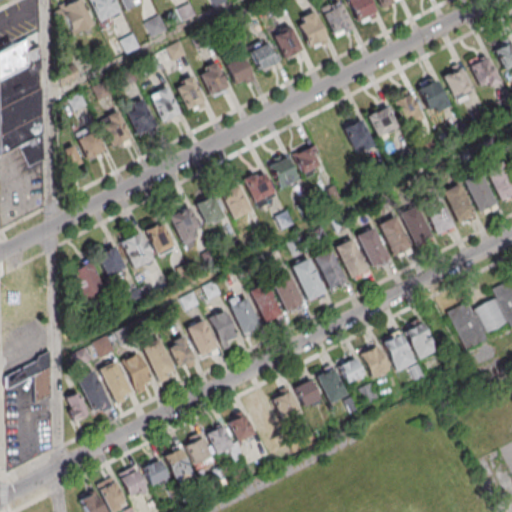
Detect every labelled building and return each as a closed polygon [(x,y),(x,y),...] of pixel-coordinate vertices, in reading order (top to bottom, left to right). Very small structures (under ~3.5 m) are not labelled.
[(59,9),(73,34),(90,25),(76,0),(59,9)] [(85,0),(96,24),(117,15),(110,0),(85,0)] [(143,1),(142,0),(116,0),(122,11),(143,1)] [(210,0),(225,0),(227,2),(214,8),(210,0)] [(367,0),(343,0),(355,25),(375,15),(367,0)] [(375,0),(399,0),(400,2),(381,11),(375,0)] [(177,10),(189,4),(195,17),(183,23),(177,10)] [(321,16),(340,7),(351,29),(332,39),(321,16)] [(297,28),(308,50),(325,41),(313,15),(303,20),(305,24),(297,28)] [(143,24),(158,17),(166,31),(151,39),(143,24)] [(292,27),(271,35),(281,59),(302,51),(292,27)] [(189,38),(203,30),(209,43),(196,50),(189,38)] [(119,42),(132,35),(139,48),(126,55),(119,42)] [(511,70),(511,46),(508,39),(491,48),(504,75),(511,70)] [(274,64),(265,42),(246,50),(255,72),(274,64)] [(166,49),(179,43),(186,56),(172,62),(166,49)] [(38,48),(26,49),(26,47),(0,48),(0,150),(0,151),(21,150),(22,163),(42,162),(38,48)] [(496,84),(485,55),(467,61),(477,90),(496,84)] [(140,63),(153,56),(160,69),(147,76),(140,63)] [(241,56),(223,65),(233,87),(251,79),(241,56)] [(198,78),(209,100),(226,91),(214,65),(204,70),(206,74),(198,78)] [(452,101),(472,92),(460,67),(441,76),(452,101)] [(116,76),(129,69),(135,82),(122,89),(116,76)] [(174,91),(185,113),(203,104),(190,78),(180,83),(182,87),(174,91)] [(446,108),(435,78),(415,84),(426,115),(446,108)] [(92,89),(104,82),(111,95),(98,102),(92,89)] [(149,105),(160,126),(178,117),(164,90),(155,95),(157,100),(149,105)] [(391,101),(404,127),(421,118),(408,92),(391,101)] [(67,101),(79,94),(86,107),(73,114),(67,101)] [(497,103),(509,97),(511,103),(511,111),(504,116),(497,103)] [(124,115),(135,137),(153,128),(140,102),(130,107),(132,111),(124,115)] [(364,115),(375,138),(395,129),(385,106),(364,115)] [(472,115),(484,109),(490,122),(479,128),(472,115)] [(100,129),(111,151),(129,141),(115,114),(105,119),(108,125),(100,129)] [(352,156),(371,147),(360,120),(340,128),(352,156)] [(450,128),(462,123),(468,135),(456,141),(450,128)] [(84,160),(102,151),(91,127),(73,136),(84,160)] [(319,167),(307,148),(291,158),(302,177),(319,167)] [(458,156),(470,151),(476,164),(464,169),(458,156)] [(266,171),(285,161),(297,183),(278,193),(266,171)] [(500,164),(511,186),(511,198),(500,205),(483,173),(500,164)] [(242,183),(261,174),(272,196),(253,206),(242,183)] [(479,176),(497,211),(479,219),(462,185),(479,176)] [(457,187),(475,221),(457,230),(440,195),(457,187)] [(219,198),(236,189),(249,215),(232,224),(219,198)] [(192,208),(211,198),(223,221),(203,230),(192,208)] [(437,198),(454,232),(437,241),(419,207),(437,198)] [(297,206),(309,201),(315,213),(304,219),(297,206)] [(414,209),(432,244),(414,252),(397,218),(414,209)] [(168,220),(187,210),(198,233),(179,242),(168,220)] [(275,219),(286,213),(293,226),(281,232),(275,219)] [(330,221),(342,216),(348,229),(337,234),(330,221)] [(393,220),(411,254),(394,263),(376,228),(393,220)] [(143,235),(161,226),(172,249),(154,257),(143,235)] [(372,231),(389,265),(372,274),(354,239),(372,231)] [(121,249),(140,240),(151,262),(132,272),(121,249)] [(225,246),(237,241),(243,254),(231,259),(225,246)] [(349,242),(367,276),(349,285),(332,251),(349,242)] [(105,277),(122,268),(111,246),(94,255),(105,277)] [(329,253),(346,287),(329,296),(311,261),(329,253)] [(67,272),(80,299),(102,288),(89,261),(67,272)] [(177,269),(188,263),(195,276),(183,281),(177,269)] [(306,263),(323,297),(306,306),(289,272),(306,263)] [(223,278),(235,272),(241,285),(230,291),(223,278)] [(286,276),(302,308),(285,317),(268,285),(286,276)] [(462,350),(486,340),(484,334),(507,324),(508,326),(511,324),(511,277),(489,288),(493,298),(469,308),(466,302),(445,311),(462,350)] [(201,288),(213,283),(219,296),(208,301),(201,288)] [(264,287),(280,319),(263,328),(247,296),(264,287)] [(179,299),(191,293),(197,306),(185,312),(179,299)] [(244,302),(261,334),(243,343),(227,311),(244,302)] [(223,313),(237,340),(228,345),(230,349),(222,353),(206,321),(223,313)] [(201,323),(217,355),(200,364),(184,332),(201,323)] [(403,335),(421,326),(435,355),(417,363),(403,335)] [(133,342),(129,328),(110,333),(114,348),(133,342)] [(194,360),(178,335),(164,344),(179,369),(194,360)] [(96,358),(112,354),(108,338),(92,341),(96,358)] [(381,347),(399,338),(413,366),(395,375),(381,347)] [(157,343),(172,374),(164,378),(166,382),(157,387),(140,351),(157,343)] [(358,354),(375,345),(389,374),(372,383),(358,354)] [(89,360),(83,349),(71,355),(76,366),(89,360)] [(120,361),(131,391),(148,385),(137,355),(120,361)] [(33,399),(49,398),(48,359),(18,360),(19,377),(32,377),(33,399)] [(114,365),(129,396),(120,400),(122,405),(114,409),(96,374),(114,365)] [(314,380),(332,371),(346,400),(328,408),(314,380)] [(74,382),(90,416),(98,412),(100,417),(109,412),(90,374),(74,382)] [(309,379),(290,388),(300,409),(319,400),(309,379)] [(358,390),(364,404),(374,400),(368,386),(358,390)] [(288,390),(269,398),(279,420),(298,412),(288,390)] [(61,400),(72,421),(86,414),(74,393),(61,400)] [(274,421),(262,402),(245,411),(257,431),(274,421)] [(253,437),(246,416),(203,430),(212,456),(232,449),(231,444),(253,437)] [(116,477),(126,499),(146,490),(146,489),(171,478),(175,486),(193,478),(189,469),(209,460),(199,437),(159,455),(160,458),(116,477)] [(116,511),(125,509),(114,479),(95,485),(97,493),(78,499),(82,511),(116,511)]
